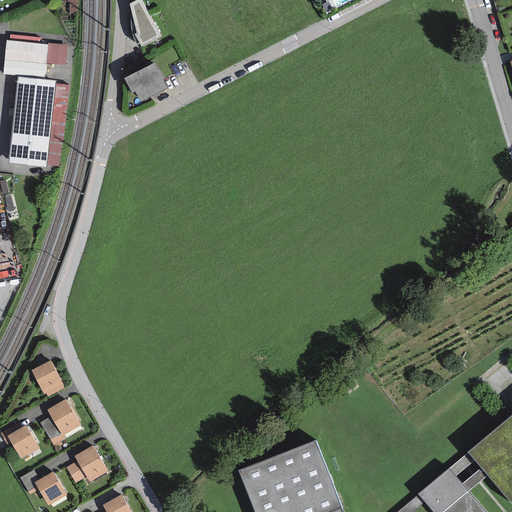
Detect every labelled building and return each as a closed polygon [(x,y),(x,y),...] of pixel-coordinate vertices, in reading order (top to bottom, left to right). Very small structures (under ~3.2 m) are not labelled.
[(76,14),(76,0),(64,0),(64,2),(69,2),(69,14),(76,14)] [(161,36),(140,0),(136,0),(129,4),(136,33),(134,34),(141,47),(161,36)] [(10,35),(9,41),(40,44),(41,38),(10,35)] [(9,41),(6,40),(3,75),(18,76),(44,79),(46,63),(48,45),(40,44),(9,41)] [(48,43),(48,45),(46,63),(65,65),(68,45),(48,43)] [(155,63),(124,78),(131,93),(135,92),(140,102),(168,88),(164,80),(165,79),(160,69),(158,70),(155,63)] [(18,76),(8,163),(46,167),(47,165),(56,83),(56,81),(44,79),(18,76)] [(69,85),(56,83),(47,165),(59,166),(62,146),(69,85)] [(3,176),(4,195),(13,195),(12,176),(3,176)] [(51,361),(31,370),(44,395),(46,394),(48,397),(65,388),(51,361)] [(66,399),(47,410),(51,417),(62,436),(64,435),(80,425),(66,399)] [(511,415),(468,452),(474,460),(481,468),(487,475),(511,503),(511,501),(511,415)] [(62,436),(51,417),(40,423),(53,445),(66,438),(64,435),(62,436)] [(7,436),(22,427),(19,422),(0,434),(7,445),(11,443),(7,436)] [(22,427),(7,436),(11,443),(21,459),(39,448),(26,425),(22,427)] [(342,511),(316,442),(239,471),(254,511),(342,511)] [(86,477),(89,482),(108,471),(93,446),(75,456),(77,461),(86,477)] [(468,452),(448,469),(454,477),(474,460),(468,452)] [(86,477),(77,461),(66,467),(75,483),(86,477)] [(487,475),(481,468),(461,484),(467,491),(487,475)] [(417,496),(431,511),(485,511),(467,491),(461,484),(454,477),(448,469),(417,496)] [(39,480),(33,470),(20,478),(28,491),(37,486),(34,483),(39,480)] [(67,495),(53,472),(39,480),(34,483),(37,486),(48,506),(67,495)] [(131,511),(121,495),(102,505),(105,511),(106,511),(131,511)]
